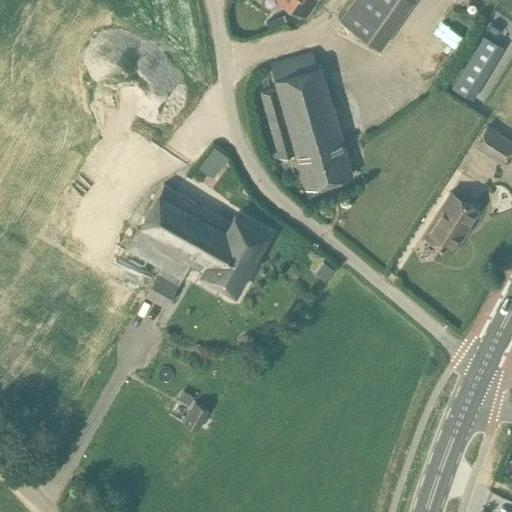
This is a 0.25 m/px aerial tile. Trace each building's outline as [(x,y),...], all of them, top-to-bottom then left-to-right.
[(313,0),(284,0),(304,14),(313,0)] [(349,0),(340,13),(376,40),(404,0),(349,0)] [(315,66),(310,50),(269,62),(276,88),(260,92),(277,151),(272,153),(274,159),(296,153),(306,188),(352,175),(320,64),(315,66)] [(0,168),(55,197),(89,133),(0,86),(0,168)] [(511,148),(511,141),(486,125),(472,146),(502,165),(511,148)] [(221,176),(216,173),(228,156),(213,145),(198,166),(205,171),(199,180),(212,189),(221,176)] [(179,278),(187,264),(190,258),(200,263),(213,241),(217,243),(229,221),(162,183),(125,248),(159,267),(179,278)] [(478,207),(451,191),(425,233),(454,251),(462,237),(461,236),(478,207)] [(2,209),(0,214),(0,276),(49,300),(76,244),(2,209)] [(233,213),(229,221),(217,243),(229,250),(231,247),(252,259),(267,232),(233,213)] [(229,250),(217,243),(213,241),(200,263),(190,258),(187,264),(201,272),(200,274),(233,292),(252,259),(231,247),(229,250)] [(179,278),(159,267),(144,295),(164,305),(179,278)] [(183,390),(179,398),(189,403),(193,396),(183,390)] [(209,409),(195,401),(183,422),(197,430),(209,409)] [(106,472),(101,479),(113,489),(118,482),(106,472)]
